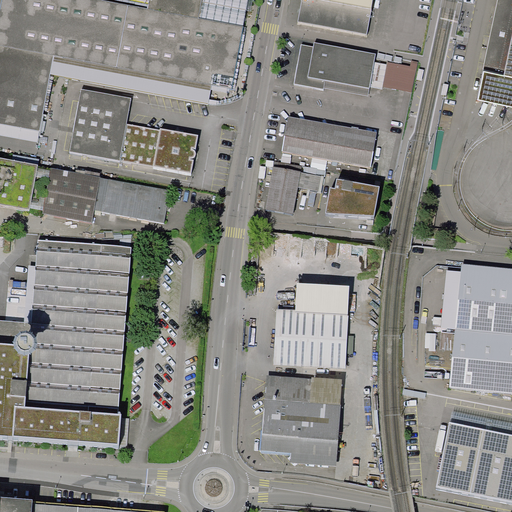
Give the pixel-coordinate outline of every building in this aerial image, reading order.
[(261,0),(139,0),(138,8),(92,0),(4,0),(0,27),(0,137),(39,144),(52,74),(242,108),(261,0)] [(92,0),(138,8),(139,0),(92,0)] [(375,0),(300,0),(296,24),(367,39),(375,0)] [(511,0),(496,0),(476,95),(508,102),(511,102),(511,0)] [(316,49),(300,46),(294,85),(367,96),(369,87),(373,59),(374,56),(316,47),(316,49)] [(373,59),(369,87),(411,94),(415,66),(373,59)] [(417,79),(416,78),(414,91),(419,92),(422,80),(417,79)] [(447,85),(444,84),(442,96),(445,97),(448,98),(450,86),(447,85)] [(191,175),(197,138),(126,126),(131,100),(81,92),(70,154),(191,175)] [(377,135),(289,117),(281,156),(369,174),(377,135)] [(0,161),(0,207),(30,213),(31,211),(32,203),(36,179),(38,170),(40,160),(13,156),(11,163),(0,161)] [(300,170),(268,164),(260,206),(292,216),(300,170)] [(101,179),(52,170),(51,173),(38,170),(36,179),(50,182),(46,200),(40,199),(39,204),(32,203),(31,211),(44,213),(43,216),(93,225),(95,211),(101,179)] [(101,179),(95,211),(164,224),(170,192),(101,179)] [(377,222),(383,191),(338,184),(329,218),(377,222)] [(118,417),(130,249),(37,242),(31,324),(0,321),(0,439),(120,449),(123,417),(118,417)] [(511,269),(462,265),(449,388),(511,394),(511,269)] [(310,283),(309,314),(357,316),(358,285),(310,283)] [(281,366),(355,369),(357,316),(309,314),(283,313),(281,366)] [(335,469),(340,406),(306,403),(308,380),(265,377),(259,454),(288,456),(287,466),(335,469)] [(511,436),(449,423),(436,490),(511,505),(511,436)] [(29,511),(30,504),(0,502),(0,511),(29,511)]
